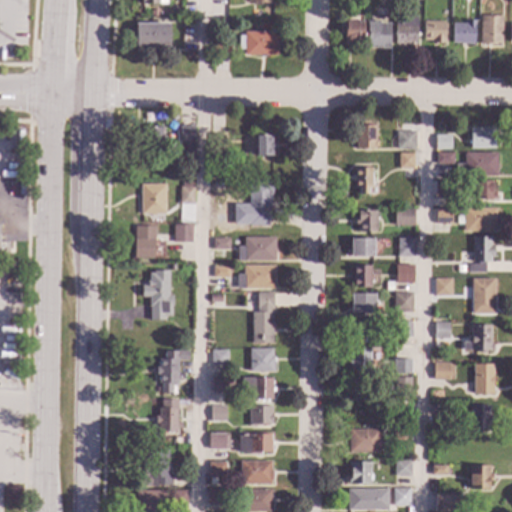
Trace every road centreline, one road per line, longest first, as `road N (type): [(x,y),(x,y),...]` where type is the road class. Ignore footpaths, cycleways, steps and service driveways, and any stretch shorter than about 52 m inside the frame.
road 1 (primary): [(57,0),(44,511)]
road 2 (residential): [(316,94),(308,511)]
road 3 (primary): [(84,511),(90,222)]
road 4 (residential): [(316,94),(91,96)]
road 5 (residential): [(511,93),(316,94)]
road 6 (primary): [(90,222),(91,96)]
